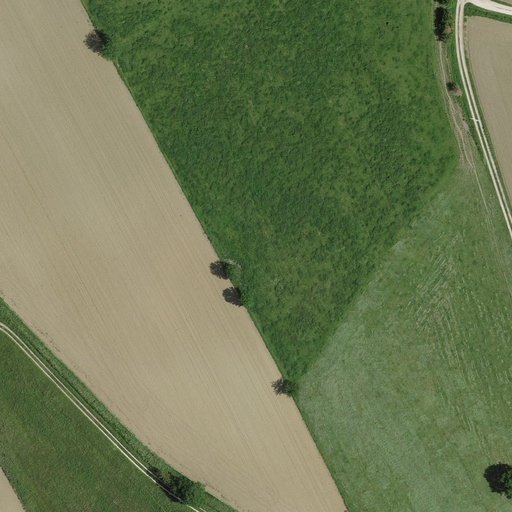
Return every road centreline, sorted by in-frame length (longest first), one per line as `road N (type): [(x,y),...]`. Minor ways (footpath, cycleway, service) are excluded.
road 1 (track): [(202,511),(139,466),(0,326)]
road 2 (track): [(511,226),(460,50),(462,0)]
